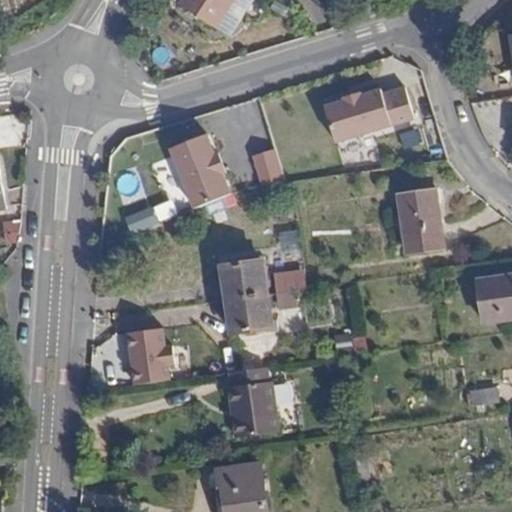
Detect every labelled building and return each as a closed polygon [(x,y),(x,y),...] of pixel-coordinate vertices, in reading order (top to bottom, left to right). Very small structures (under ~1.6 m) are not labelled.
[(183,0),(180,5),(216,28),(234,0),(183,0)] [(325,108),(336,143),(415,119),(406,88),(383,95),(382,90),(362,96),(361,94),(344,98),(345,101),(325,108)] [(503,120),(496,100),(483,102),(490,124),(503,120)] [(219,153),(216,154),(209,134),(173,148),(195,209),(231,195),(223,174),(226,173),(219,153)] [(285,182),(276,149),(254,155),(262,185),(285,182)] [(440,202),(438,190),(400,196),(408,254),(445,249),(438,203),(440,202)] [(21,223),(0,224),(0,245),(18,244),(21,223)] [(223,266),(227,300),(267,294),(262,261),(223,266)] [(21,276),(10,266),(2,276),(12,287),(21,276)] [(274,275),(276,293),(298,290),(306,289),(303,271),(274,275)] [(511,320),(511,277),(479,282),(485,325),(511,320)] [(298,290),(276,293),(278,309),(300,306),(298,290)] [(267,294),(227,300),(232,333),(255,330),(255,335),(278,332),(277,322),(272,322),(267,294)] [(161,329),(126,334),(134,387),(168,382),(166,366),(173,365),(171,347),(164,348),(161,329)] [(345,335),(331,337),(333,356),(347,354),(345,335)] [(333,361),(325,362),(328,379),(336,378),(333,361)] [(279,432),(271,367),(229,373),(232,388),(228,388),(236,438),(279,432)] [(498,387),(472,391),(474,406),(500,403),(498,387)] [(366,459),(356,460),(360,481),(370,478),(366,459)] [(217,472),(222,503),(216,504),(217,511),(267,511),(261,465),(217,472)]
